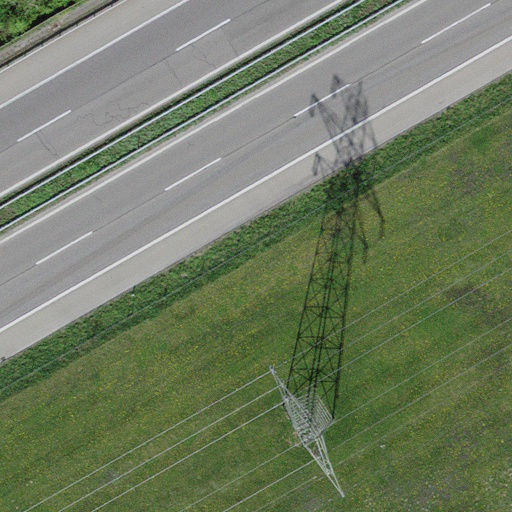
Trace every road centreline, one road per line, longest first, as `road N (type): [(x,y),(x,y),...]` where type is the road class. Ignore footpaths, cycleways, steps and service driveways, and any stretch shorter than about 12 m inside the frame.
road 1 (motorway): [(0,284),(496,0)]
road 2 (motorway): [(262,0),(0,150)]
